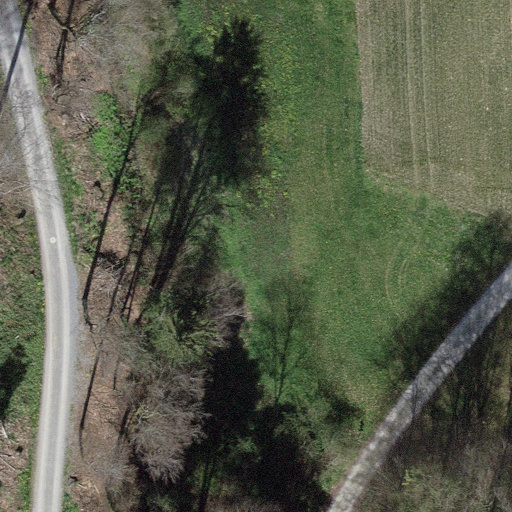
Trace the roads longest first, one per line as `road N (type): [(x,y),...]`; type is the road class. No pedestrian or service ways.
road 1 (unclassified): [(0,41),(58,297),(53,511)]
road 2 (unclassified): [(511,277),(360,461),(335,511)]
